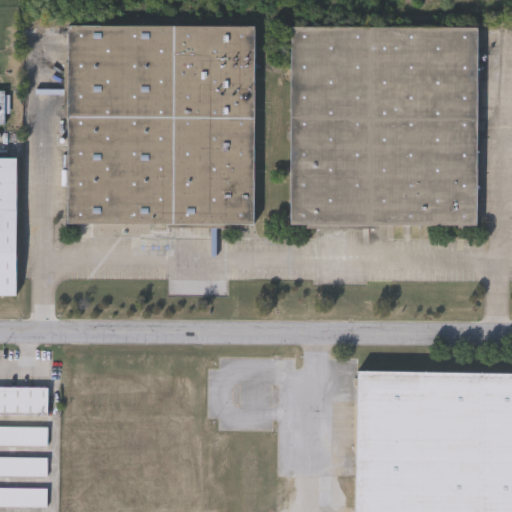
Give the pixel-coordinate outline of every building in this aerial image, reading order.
[(290,25),(477,24),(478,219),(291,220),(290,25)] [(67,25),(253,27),(251,222),(65,221),(67,25)] [(0,155),(0,291),(15,292),(16,156),(0,155)] [(511,511),(511,369),(356,367),(353,511),(511,511)] [(0,384),(47,385),(47,412),(0,411),(0,384)] [(0,442),(0,424),(47,424),(47,443),(0,442)] [(0,473),(0,454),(47,455),(46,474),(0,473)] [(0,503),(0,485),(47,485),(47,503),(0,503)]
